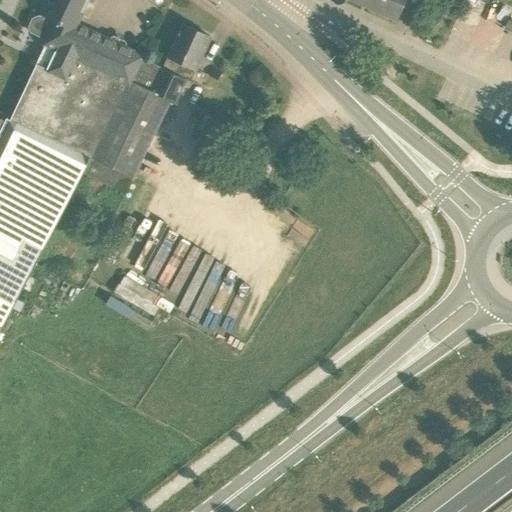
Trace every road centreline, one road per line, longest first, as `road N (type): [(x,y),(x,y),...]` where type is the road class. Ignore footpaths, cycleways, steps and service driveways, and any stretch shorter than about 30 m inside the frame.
road 1 (tertiary): [(381,125),(245,0)]
road 2 (secondary): [(478,282),(349,405)]
road 3 (secondary): [(349,405),(496,305)]
road 4 (secondary): [(213,511),(349,405)]
road 5 (tertiary): [(381,125),(480,243)]
road 6 (tertiary): [(499,221),(457,176),(381,125)]
